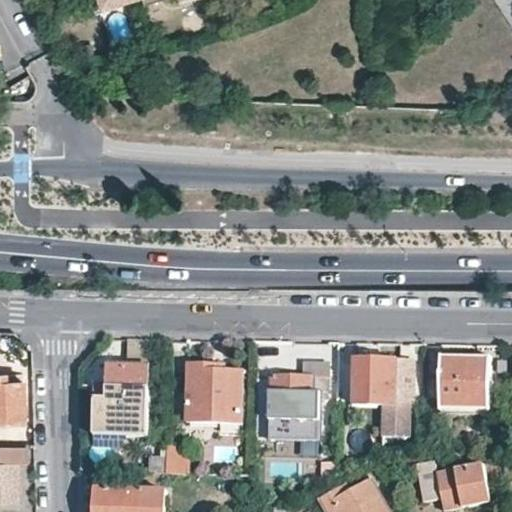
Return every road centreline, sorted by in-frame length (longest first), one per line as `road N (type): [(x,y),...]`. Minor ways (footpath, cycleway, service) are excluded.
road 1 (primary): [(0,252),(185,267),(511,270)]
road 2 (residential): [(511,182),(0,171)]
road 3 (tertiary): [(58,314),(511,325)]
road 4 (residential): [(58,314),(66,511)]
